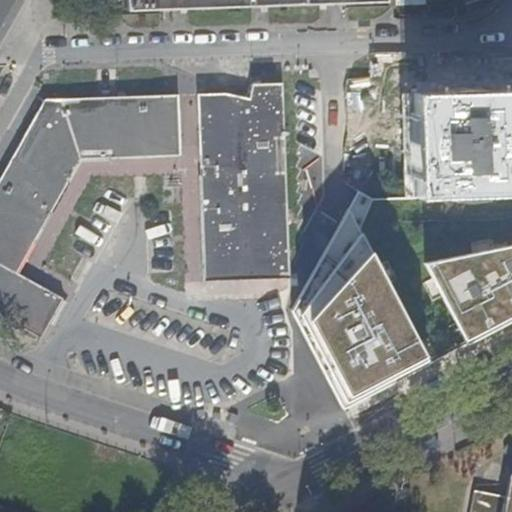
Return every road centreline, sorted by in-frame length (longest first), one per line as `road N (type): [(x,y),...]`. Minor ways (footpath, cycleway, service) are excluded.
road 1 (residential): [(0,52),(511,43)]
road 2 (residential): [(290,484),(0,376)]
road 3 (secondary): [(290,484),(511,370)]
